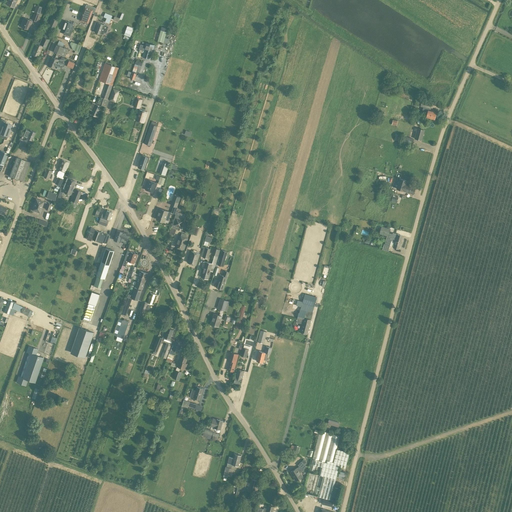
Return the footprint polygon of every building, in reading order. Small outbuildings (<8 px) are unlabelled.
[(92,10),(84,7),(80,21),(88,24),(92,10)] [(32,20),(38,22),(40,15),(34,13),(32,20)] [(107,18),(105,22),(109,23),(112,16),(105,13),(104,17),(107,18)] [(48,28),(55,31),(59,20),(52,17),(48,28)] [(30,25),(32,21),(24,18),(21,26),(28,29),(30,25)] [(73,24),(64,20),(61,30),(64,31),(63,34),(70,36),(74,27),(72,26),(73,24)] [(93,29),(96,30),(95,32),(100,34),(101,31),(106,33),(109,26),(96,22),(93,29)] [(127,25),(124,35),(131,37),(134,27),(127,25)] [(164,42),(167,32),(161,30),(158,41),(164,42)] [(44,49),(45,47),(46,47),(49,40),(47,39),(48,38),(50,38),(52,33),(46,31),(43,38),(44,38),(41,45),(37,43),(32,54),(38,56),(42,48),(44,49)] [(65,56),(68,49),(63,47),(65,42),(59,40),(57,45),(56,44),(53,52),(65,56)] [(79,51),(82,45),(72,41),(70,48),(79,51)] [(146,42),(146,45),(145,46),(141,44),(140,47),(139,49),(144,51),(143,55),(151,57),(154,45),(146,42)] [(55,69),(55,68),(58,61),(59,60),(52,57),(48,66),(55,69)] [(135,63),(132,72),(129,71),(127,76),(131,77),(130,78),(134,80),(137,71),(139,72),(141,66),(142,62),(136,60),(135,63)] [(58,61),(55,68),(62,70),(64,64),(58,61)] [(108,84),(104,98),(108,99),(119,68),(105,63),(99,80),(108,84)] [(116,102),(120,90),(113,88),(109,100),(116,102)] [(101,106),(102,105),(107,106),(109,100),(100,97),(98,102),(96,102),(96,104),(93,102),(90,109),(92,110),(91,113),(97,116),(101,106)] [(133,106),(140,108),(143,99),(136,97),(133,106)] [(422,100),(421,100),(421,99),(416,98),(416,100),(417,100),(416,105),(414,104),(414,106),(418,107),(419,105),(420,106),(423,107),(422,110),(425,110),(424,114),(427,115),(426,117),(434,119),(436,112),(429,110),(429,108),(431,109),(432,103),(422,100)] [(144,123),(147,112),(139,109),(135,120),(144,123)] [(3,121),(0,129),(0,132),(6,135),(7,135),(9,132),(11,125),(3,121)] [(151,145),(158,123),(152,121),(145,143),(151,145)] [(23,146),(24,141),(26,142),(28,138),(32,140),(35,132),(29,130),(25,128),(18,144),(23,146)] [(415,128),(414,130),(416,131),(415,138),(422,140),(424,130),(417,128),(417,129),(415,128)] [(412,146),(414,139),(403,136),(401,143),(412,146)] [(148,158),(142,156),(137,169),(143,171),(148,158)] [(30,162),(16,157),(9,176),(23,181),(30,162)] [(62,159),(58,169),(60,170),(59,172),(63,174),(64,171),(65,172),(69,162),(62,159)] [(165,175),(168,168),(162,166),(160,173),(165,175)] [(59,173),(57,181),(54,180),(52,186),(57,188),(59,181),(63,183),(65,174),(59,173)] [(164,186),(166,178),(160,176),(158,184),(164,186)] [(65,183),(67,183),(65,188),(72,191),(76,181),(69,179),(67,178),(65,183)] [(148,180),(145,178),(142,187),(146,188),(145,190),(154,193),(157,183),(148,180)] [(415,187),(405,184),(406,181),(400,179),(397,188),(413,194),(415,187)] [(77,203),(82,191),(76,189),(71,201),(77,203)] [(178,207),(177,207),(180,197),(174,195),(170,205),(174,206),(171,212),(175,214),(178,207)] [(36,199),(32,210),(40,213),(43,201),(36,199)] [(160,208),(156,219),(164,222),(166,219),(168,220),(171,212),(160,208)] [(112,212),(107,210),(106,214),(102,213),(98,223),(106,226),(109,219),(110,219),(112,212)] [(185,214),(176,211),(171,227),(180,229),(185,214)] [(191,228),(192,229),(191,232),(197,235),(199,229),(198,229),(199,227),(192,224),(191,228)] [(402,236),(392,233),(392,234),(388,233),(389,229),(381,227),(380,233),(388,236),(385,245),(390,246),(391,241),(395,242),(393,247),(399,249),(402,236)] [(96,230),(93,239),(102,242),(102,241),(107,243),(110,235),(96,230)] [(129,234),(117,230),(113,240),(120,242),(122,236),(128,238),(129,234)] [(184,249),(187,238),(179,236),(176,247),(184,249)] [(221,245),(217,244),(216,248),(215,248),(213,254),(215,255),(212,263),(205,261),(203,262),(201,267),(203,268),(202,272),(201,277),(208,279),(209,274),(211,268),(214,269),(216,264),(218,256),(220,249),(221,245)] [(105,248),(96,275),(105,278),(114,250),(105,248)] [(220,251),(217,264),(218,264),(218,265),(223,266),(227,252),(222,250),(222,251),(220,251)] [(122,265),(120,272),(123,273),(125,266),(126,266),(128,261),(134,263),(137,254),(130,251),(130,252),(127,251),(122,265)] [(196,265),(199,254),(191,251),(187,262),(196,265)] [(141,289),(142,289),(144,284),(148,274),(139,271),(138,275),(139,275),(137,281),(135,286),(138,288),(138,289),(134,288),(131,298),(138,300),(142,290),(141,290),(141,289)] [(224,286),(225,282),(229,272),(225,271),(224,276),(220,275),(219,276),(218,280),(219,280),(216,287),(223,289),(224,286)] [(92,291),(82,321),(92,324),(101,295),(92,291)] [(151,303),(153,304),(156,295),(150,292),(147,302),(142,300),(139,311),(140,311),(139,314),(142,315),(143,312),(144,312),(145,308),(149,309),(151,303)] [(297,318),(303,320),(300,332),(307,334),(311,320),(304,318),(306,311),(307,311),(307,310),(313,312),(314,306),(317,297),(304,293),(302,303),(300,309),(300,311),(299,311),(297,318)] [(217,308),(225,311),(228,301),(220,298),(217,308)] [(23,306),(14,303),(7,300),(3,312),(10,314),(12,308),(20,312),(28,315),(29,310),(23,306)] [(222,316),(214,313),(210,324),(219,327),(222,316)] [(117,336),(122,322),(118,321),(114,335),(117,336)] [(95,332),(82,328),(77,345),(91,348),(95,332)] [(167,328),(164,336),(164,337),(165,337),(163,341),(166,342),(161,357),(166,358),(171,344),(173,341),(170,339),(171,336),(173,330),(167,328)] [(266,336),(267,332),(260,330),(257,341),(264,343),(266,336)] [(250,336),(250,338),(245,338),(244,345),(253,346),(254,336),(250,336)] [(157,352),(162,338),(158,337),(153,350),(157,352)] [(48,341),(44,352),(50,354),(54,343),(48,341)] [(173,355),(175,350),(178,351),(181,343),(175,341),(173,341),(168,356),(166,360),(171,362),(174,355),(173,355)] [(35,382),(43,357),(36,355),(38,349),(29,346),(27,352),(32,354),(24,378),(19,376),(17,383),(26,386),(28,380),(35,382)] [(263,362),(263,359),(267,360),(268,353),(270,354),(272,347),(266,346),(264,352),(259,351),(256,361),(263,362)] [(246,357),(249,349),(242,347),(240,355),(246,357)] [(227,370),(232,371),(233,371),(236,362),(238,354),(232,352),(229,352),(227,360),(230,360),(227,370)] [(175,370),(176,370),(173,378),(179,380),(182,372),(179,371),(180,367),(185,369),(187,364),(186,363),(188,355),(182,353),(178,364),(177,364),(175,370)] [(241,384),(243,378),(242,378),(244,370),(237,369),(234,382),(241,384)] [(157,390),(164,392),(165,388),(161,387),(161,384),(158,383),(157,390)] [(200,399),(203,388),(197,387),(196,391),(192,390),(190,396),(200,399)] [(220,429),(223,421),(216,419),(213,418),(211,426),(214,427),(220,429)] [(198,431),(203,432),(202,435),(210,438),(213,431),(206,428),(208,422),(202,420),(200,427),(198,431)] [(304,492),(331,499),(340,464),(346,466),(349,452),(336,449),(340,436),(320,430),(304,492)] [(227,463),(226,467),(225,466),(223,474),(232,476),(234,465),(239,466),(241,455),(234,453),(233,458),(229,456),(227,463)] [(304,470),(303,469),(306,466),(301,461),(298,465),(299,466),(297,467),(290,472),(295,481),(303,476),(300,472),(304,470)] [(237,488),(235,496),(243,498),(244,493),(245,493),(246,490),(255,492),(258,480),(251,479),(250,483),(244,481),(242,489),(237,488)] [(322,504),(332,506),(333,500),(323,498),(322,504)]
